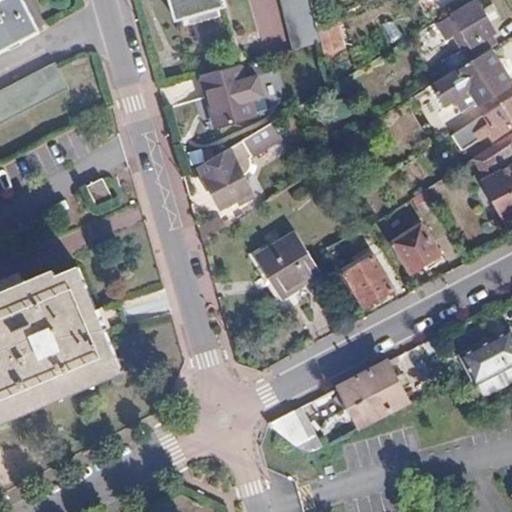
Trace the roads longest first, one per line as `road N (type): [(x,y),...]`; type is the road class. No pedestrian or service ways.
road 1 (residential): [(106,0),(218,394)]
road 2 (unclassified): [(246,405),(511,267)]
road 3 (residential): [(203,429),(48,511)]
